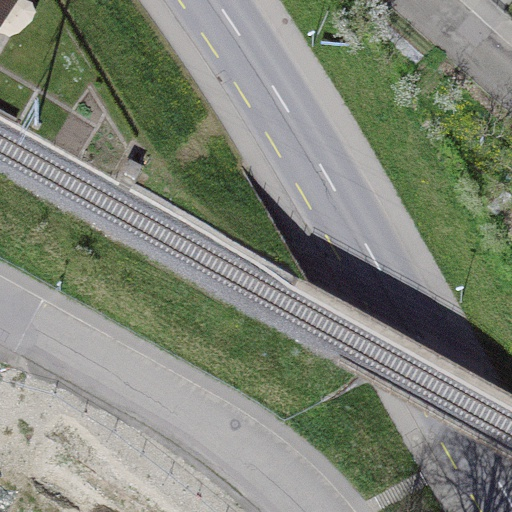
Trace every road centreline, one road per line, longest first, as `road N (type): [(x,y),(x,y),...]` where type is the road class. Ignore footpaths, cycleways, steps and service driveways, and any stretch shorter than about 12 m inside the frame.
road 1 (secondary): [(214,0),(350,228),(491,511)]
road 2 (residential): [(0,296),(198,413),(321,511)]
